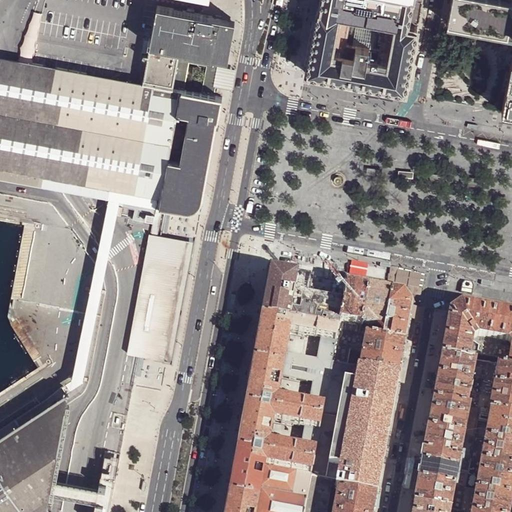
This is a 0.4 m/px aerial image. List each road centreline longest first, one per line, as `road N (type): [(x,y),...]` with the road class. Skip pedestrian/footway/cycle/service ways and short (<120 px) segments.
road 1 (trunk): [(282,0),(189,511)]
road 2 (tertiary): [(216,219),(156,511)]
road 3 (tertiary): [(184,511),(237,222)]
road 4 (residential): [(391,511),(439,257)]
road 5 (unknown): [(9,52),(126,61),(138,38),(132,26),(46,6)]
road 6 (residential): [(237,222),(439,257)]
road 7 (residential): [(414,128),(260,99)]
road 8 (residential): [(414,128),(437,0)]
road 9 (tertiary): [(240,95),(216,219)]
road 10 (tertiary): [(237,222),(260,99)]
